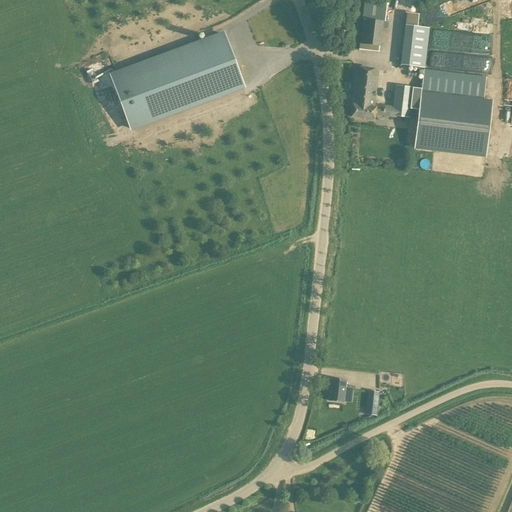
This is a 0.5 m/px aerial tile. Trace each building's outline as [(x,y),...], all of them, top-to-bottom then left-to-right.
[(379,53),(380,44),(382,18),(384,18),(386,0),(384,0),(364,0),(360,51),(379,53)] [(406,12),(405,25),(400,65),(425,68),(429,28),(417,27),(418,14),(406,12)] [(223,31),(109,74),(131,131),(245,88),(223,31)] [(375,114),(391,116),(417,119),(414,148),(486,157),(492,99),(483,98),(486,77),(424,70),(424,74),(418,73),(417,79),(423,80),(421,95),(411,94),(412,87),(394,85),(392,105),(376,103),(380,70),(357,68),(351,117),(374,120),(375,114)] [(379,386),(403,386),(403,377),(379,376),(379,386)] [(346,381),(332,379),(329,401),(343,403),(346,381)] [(368,391),(366,408),(376,409),(378,393),(368,391)]
